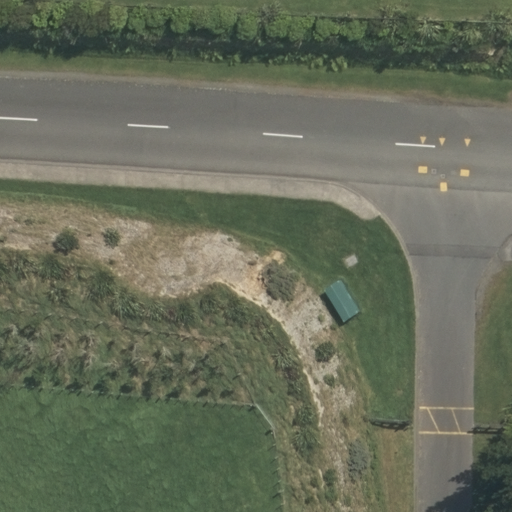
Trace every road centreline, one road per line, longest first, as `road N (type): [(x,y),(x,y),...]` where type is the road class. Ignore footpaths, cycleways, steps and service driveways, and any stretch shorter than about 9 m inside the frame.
road 1 (residential): [(0,122),(451,152)]
road 2 (residential): [(445,511),(451,152)]
